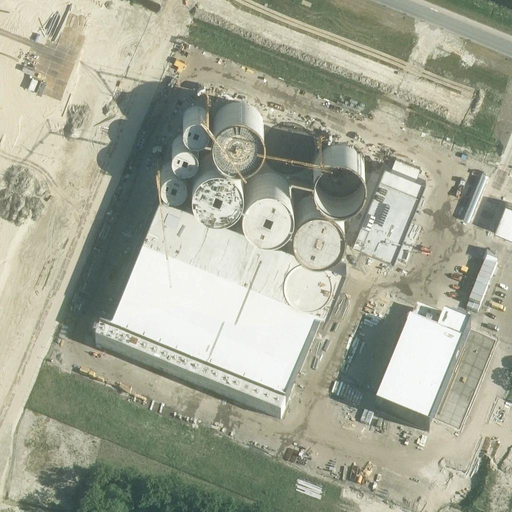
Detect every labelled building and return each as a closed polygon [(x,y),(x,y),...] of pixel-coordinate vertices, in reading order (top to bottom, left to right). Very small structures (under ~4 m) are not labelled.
[(424,180),(384,164),(354,240),(394,256),(424,180)] [(103,338),(285,410),(344,261),(161,189),(103,338)] [(511,200),(492,193),(478,230),(511,242),(511,200)] [(487,261),(466,311),(478,316),(498,266),(493,264),(498,252),(487,248),(482,259),(487,261)] [(418,310),(375,412),(430,435),(472,332),(418,310)] [(351,425),(328,483),(352,493),(375,435),(351,425)]
